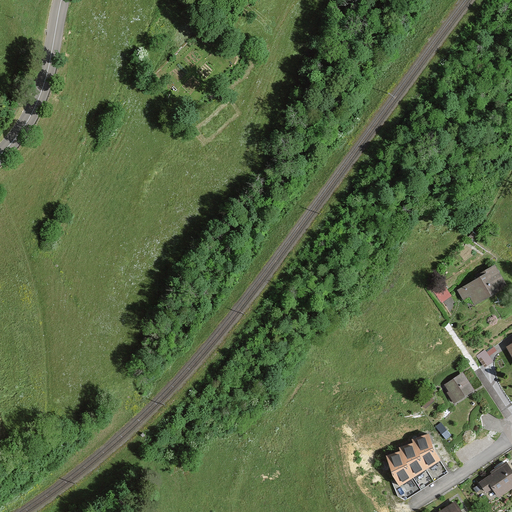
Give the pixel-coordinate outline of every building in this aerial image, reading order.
[(460,289),(470,307),(507,287),(496,268),(460,289)] [(493,346),(480,354),(486,364),(499,357),(493,346)] [(498,365),(508,371),(511,364),(511,360),(504,356),(498,365)] [(464,374),(445,385),(455,403),(475,392),(464,374)] [(433,448),(428,434),(413,439),(414,443),(419,456),(426,470),(440,461),(433,448)] [(419,456),(414,443),(399,448),(400,451),(404,465),(412,479),(426,470),(419,456)] [(404,465),(400,451),(385,456),(390,473),(398,487),(412,479),(404,465)] [(511,490),(511,469),(507,463),(480,484),(490,497),(495,492),(501,499),(511,490)] [(461,511),(456,503),(441,511),(461,511)]
